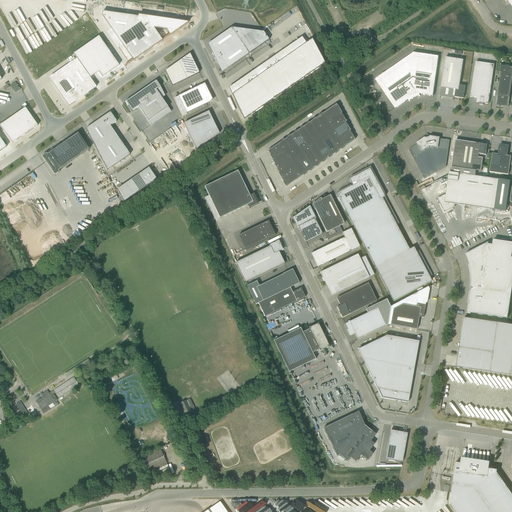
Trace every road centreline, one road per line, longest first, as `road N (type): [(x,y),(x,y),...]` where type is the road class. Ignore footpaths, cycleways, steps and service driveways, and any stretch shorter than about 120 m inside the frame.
road 1 (unclassified): [(155,495),(411,486),(425,421)]
road 2 (unclassified): [(425,421),(447,262),(383,141)]
road 3 (unclassified): [(425,421),(376,413),(277,211)]
road 4 (unclassified): [(66,511),(156,485),(206,483)]
road 5 (unclassified): [(383,141),(417,116),(511,128)]
road 6 (unclassified): [(277,211),(383,141)]
